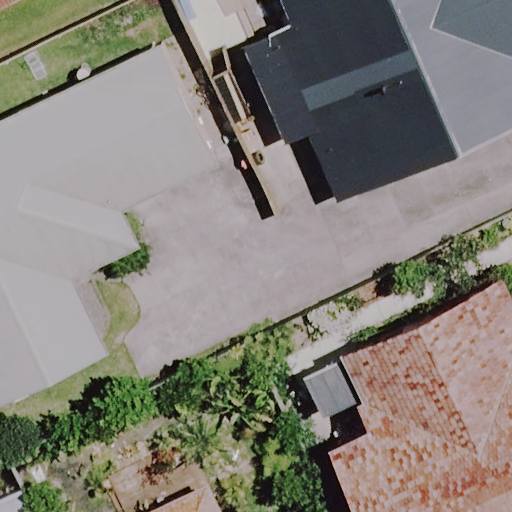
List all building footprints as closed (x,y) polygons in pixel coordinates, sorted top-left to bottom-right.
[(511,0),(275,0),(279,9),(236,29),(285,140),(301,132),(333,202),(511,122),(511,0)] [(64,279),(135,246),(119,211),(216,166),(161,47),(0,121),(0,402),(100,356),(64,279)] [(511,511),(511,253),(280,360),(351,511),(511,511)] [(211,511),(175,441),(98,480),(114,511),(211,511)] [(0,511),(26,511),(15,488),(0,495),(0,511)]
